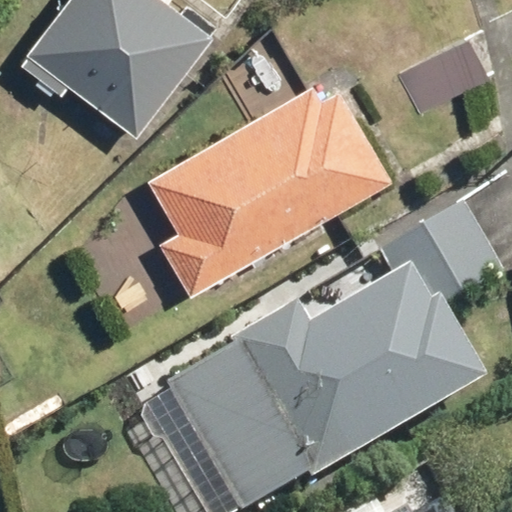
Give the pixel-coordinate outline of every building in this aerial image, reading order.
[(57,0),(13,55),(63,96),(74,83),(137,134),(218,33),(176,0),(57,0)] [(468,36),(398,73),(420,114),(490,77),(468,36)] [(340,63),(148,169),(179,224),(161,234),(192,289),(401,172),(340,63)] [(248,511),(489,366),(450,303),(509,267),(465,194),(406,229),(138,392),(210,511),(248,511)] [(164,302),(122,227),(77,253),(119,328),(164,302)] [(454,511),(438,483),(386,511),(454,511)]
